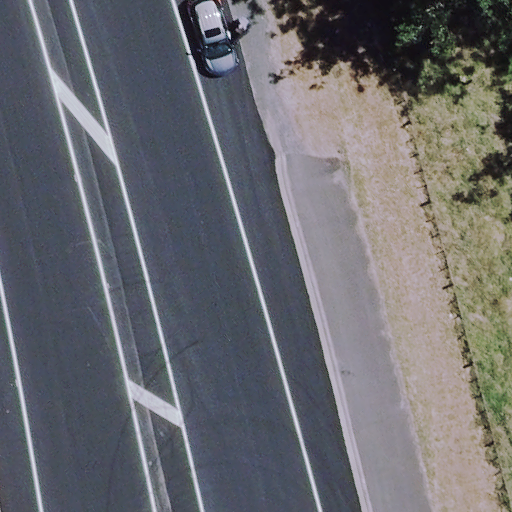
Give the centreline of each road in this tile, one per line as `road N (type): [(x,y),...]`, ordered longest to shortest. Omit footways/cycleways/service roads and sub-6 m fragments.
road 1 (secondary): [(126,341),(40,0)]
road 2 (secondary): [(126,341),(231,511)]
road 3 (secondary): [(124,511),(126,341)]
